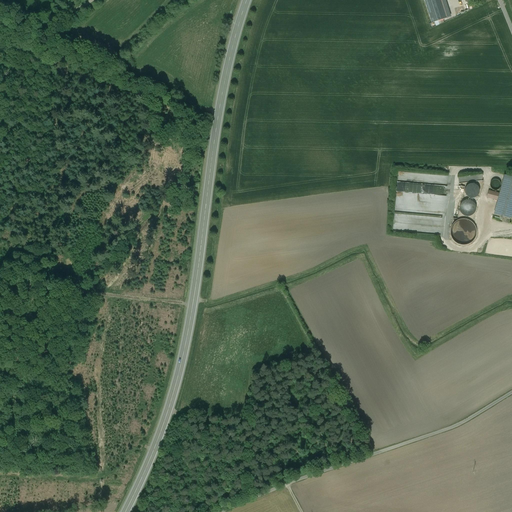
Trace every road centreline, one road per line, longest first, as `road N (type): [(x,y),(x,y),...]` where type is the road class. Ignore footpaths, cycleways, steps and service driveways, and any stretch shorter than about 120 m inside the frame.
road 1 (secondary): [(125,511),(180,364),(214,135),(247,0)]
road 2 (unclassified): [(511,392),(459,424),(221,511)]
road 3 (track): [(0,281),(192,304)]
road 4 (track): [(0,474),(94,479),(140,446),(153,450)]
